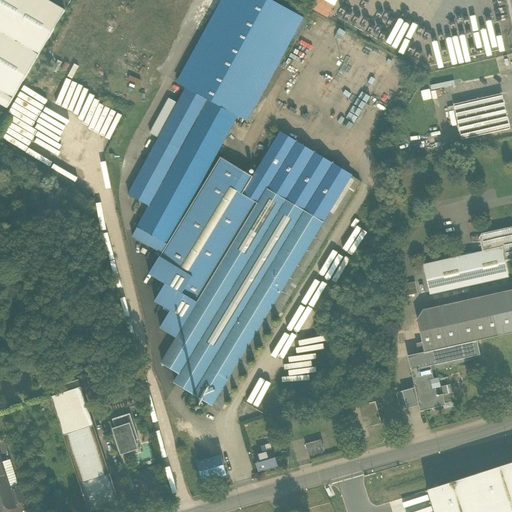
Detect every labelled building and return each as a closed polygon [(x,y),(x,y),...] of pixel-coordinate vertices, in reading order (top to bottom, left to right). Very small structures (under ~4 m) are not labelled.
[(65,10),(48,0),(0,0),(0,104),(7,108),(65,10)] [(48,0),(65,10),(71,0),(48,0)] [(188,86),(187,88),(237,116),(238,113),(249,119),(304,18),(294,12),(270,0),(222,0),(178,80),(188,86)] [(324,0),(315,0),(312,10),(328,16),(334,3),(324,0)] [(167,244),(237,116),(187,88),(179,104),(159,139),(128,195),(149,206),(137,228),(167,244)] [(454,105),(462,140),(510,129),(502,94),(454,105)] [(150,134),(159,139),(179,104),(169,99),(150,134)] [(175,383),(212,405),(352,176),(281,133),(244,194),(259,203),(197,304),(177,338),(162,363),(180,374),(175,383)] [(162,253),(160,257),(192,276),(181,294),(197,304),(259,203),(244,194),(243,194),(253,177),(221,158),(168,244),(162,253)] [(360,181),(352,176),(212,405),(221,410),(360,181)] [(502,247),(505,261),(511,259),(511,227),(482,234),(479,238),(482,252),(502,247)] [(132,237),(162,253),(168,244),(167,244),(137,228),(132,237)] [(423,265),(430,295),(509,277),(505,261),(502,247),(482,252),(423,265)] [(177,338),(197,304),(181,294),(192,276),(160,257),(149,275),(165,285),(155,302),(171,311),(160,328),(177,338)] [(511,290),(493,294),(502,335),(511,333),(511,290)] [(416,344),(418,354),(477,341),(502,335),(493,294),(423,310),(417,320),(422,343),(416,344)] [(331,310),(386,344),(395,330),(392,328),(340,296),(331,310)] [(480,355),(477,341),(418,354),(408,356),(411,371),(431,366),(480,355)] [(438,396),(441,395),(436,369),(481,359),(480,355),(431,366),(438,396)] [(419,405),(420,411),(445,406),(443,395),(441,395),(438,396),(431,366),(411,371),(415,388),(419,405)] [(51,397),(64,436),(94,426),(81,387),(51,397)] [(402,391),(407,408),(419,405),(415,388),(402,391)] [(396,393),(401,410),(407,408),(402,391),(396,393)] [(358,407),(364,429),(382,424),(376,402),(358,407)] [(112,429),(114,434),(117,433),(121,446),(136,441),(139,440),(130,413),(112,419),(115,428),(112,429)] [(64,436),(88,511),(91,511),(119,503),(94,426),(64,436)] [(139,449),(136,441),(121,446),(117,433),(114,434),(121,455),(124,454),(139,449)] [(305,444),(309,456),(324,452),(320,440),(305,444)] [(261,446),(263,453),(272,451),(270,444),(261,446)] [(277,466),(272,451),(263,453),(255,456),(259,471),(277,466)] [(198,462),(203,481),(226,475),(221,456),(198,462)] [(511,511),(511,463),(427,491),(434,511),(511,511)] [(0,478),(0,511),(15,507),(14,505),(10,490),(5,477),(0,478)] [(10,490),(14,505),(24,502),(19,487),(10,490)]
